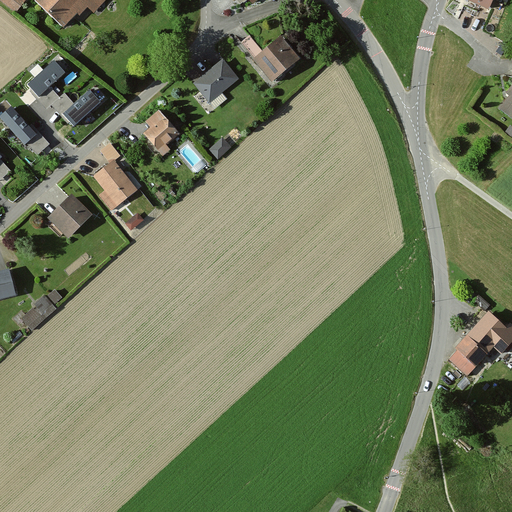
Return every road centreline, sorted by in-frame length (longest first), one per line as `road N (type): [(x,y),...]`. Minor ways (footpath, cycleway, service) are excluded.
road 1 (tertiary): [(414,130),(440,278),(440,324),(382,511)]
road 2 (residential): [(0,227),(201,44)]
road 3 (unclassified): [(336,0),(366,35),(414,130)]
road 4 (tertiary): [(414,130),(424,40),(439,0)]
